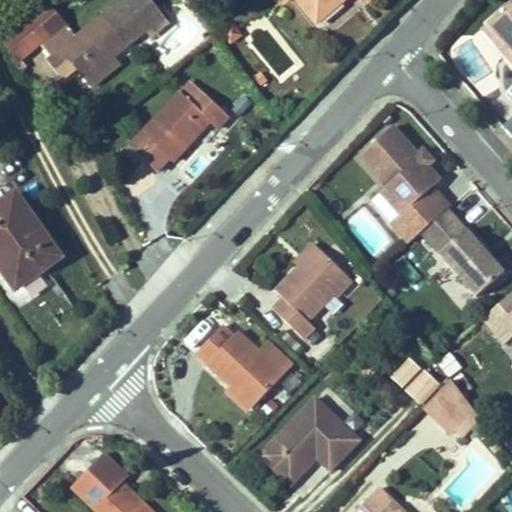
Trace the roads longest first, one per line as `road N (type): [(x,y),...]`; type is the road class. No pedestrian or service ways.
road 1 (residential): [(98,380),(396,56)]
road 2 (residential): [(98,380),(235,511)]
road 3 (residential): [(396,56),(511,189)]
road 4 (residential): [(0,484),(98,380)]
